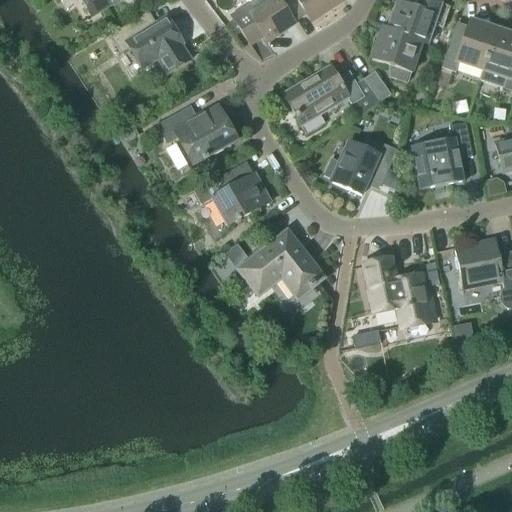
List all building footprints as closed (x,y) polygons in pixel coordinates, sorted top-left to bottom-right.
[(79,0),(91,19),(120,0),(79,0)] [(292,26),(274,0),(256,0),(229,18),(232,22),(226,26),(234,37),(240,33),(248,46),(261,37),(265,43),(292,26)] [(274,0),(292,26),(305,17),(309,23),(341,2),(339,0),(274,0)] [(448,10),(419,1),(417,0),(407,0),(404,10),(395,7),(386,33),(386,34),(420,45),(420,46),(425,48),(432,28),(441,31),(448,10)] [(165,19),(155,25),(147,13),(108,37),(120,56),(128,51),(141,71),(156,62),(165,77),(190,62),(180,47),(182,46),(165,19)] [(480,74),(494,32),(469,23),(463,39),(452,35),(440,71),(442,71),(454,75),(457,66),(480,74)] [(386,34),(386,33),(380,31),(370,62),(394,70),(390,80),(406,85),(409,75),(410,76),(420,46),(420,45),(386,34)] [(511,37),(494,32),(480,74),(505,82),(502,91),(511,94),(511,37)] [(348,74),(336,81),(330,71),(283,99),(284,101),(278,105),(283,115),(293,116),(299,126),(345,99),(350,108),(353,107),(360,117),(378,105),(377,105),(364,86),(357,91),(348,74)] [(378,105),(389,97),(373,75),(362,82),(365,86),(364,86),(377,105),(378,105)] [(192,168),(235,143),(216,110),(195,122),(189,110),(157,128),(167,146),(176,141),(192,168)] [(458,163),(471,161),(464,126),(447,129),(450,142),(410,150),(419,192),(462,184),(458,163)] [(511,141),(494,146),(501,176),(511,173),(511,141)] [(380,190),(396,153),(383,148),(378,158),(349,145),(340,166),(330,161),(321,179),(332,184),(331,185),(360,198),(366,184),(380,190)] [(253,176),(236,186),(229,173),(193,194),(200,207),(210,201),(226,229),(269,204),(253,176)] [(297,301),(323,280),(286,233),(276,241),(274,239),(253,255),(255,258),(237,272),(257,299),(280,281),(297,301)] [(511,256),(497,259),(494,243),(454,251),(461,292),(501,284),(503,292),(502,293),(500,295),(500,296),(499,298),(499,300),(499,301),(499,302),(500,304),(500,305),(501,307),(502,308),(503,309),(505,310),(507,311),(510,312),(511,312),(511,314),(511,256)] [(420,277),(394,282),(390,260),(363,265),(373,317),(399,312),(402,330),(434,323),(429,299),(425,300),(420,277)]
